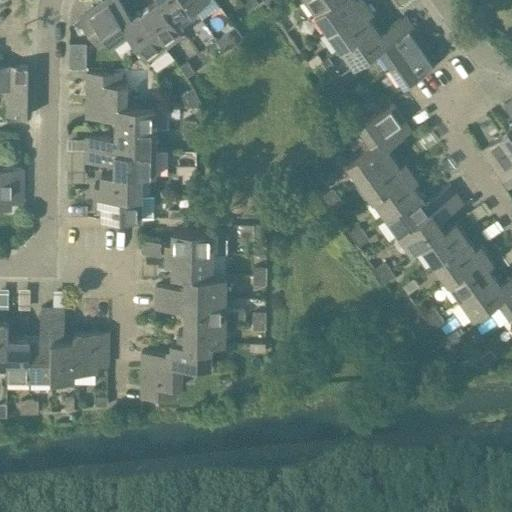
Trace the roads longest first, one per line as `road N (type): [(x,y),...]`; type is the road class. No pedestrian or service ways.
road 1 (residential): [(45,266),(50,35)]
road 2 (residential): [(511,218),(443,127),(505,80)]
road 3 (residential): [(120,267),(121,220),(225,223)]
road 4 (residential): [(118,405),(120,267)]
